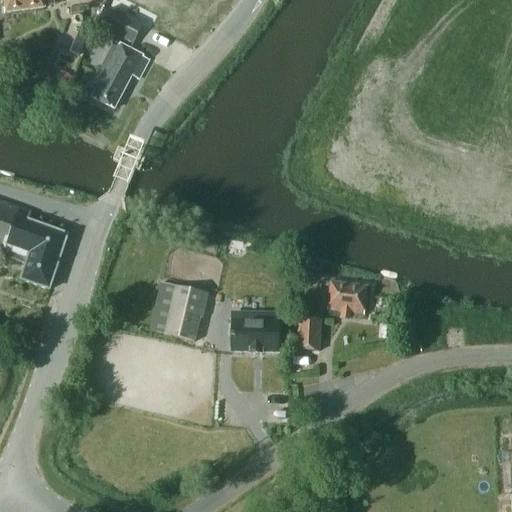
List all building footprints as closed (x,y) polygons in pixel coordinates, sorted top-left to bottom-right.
[(4,0),(6,14),(44,9),(42,0),(65,0),(66,1),(72,0),(4,0)] [(110,9),(101,29),(132,44),(142,25),(110,9)] [(114,43),(86,96),(113,110),(130,76),(138,80),(147,61),(128,51),(114,43)] [(0,65),(13,64),(11,46),(0,46),(0,65)] [(63,110),(76,77),(61,71),(48,105),(63,110)] [(21,281),(49,291),(68,236),(28,222),(31,214),(0,202),(0,255),(26,265),(21,281)] [(350,314),(363,316),(367,288),(330,283),(326,310),(340,312),(340,317),(349,318),(350,314)] [(200,318),(202,319),(208,295),(160,284),(149,332),(194,342),(200,318)] [(263,316),(263,322),(231,322),(231,354),(250,354),(250,355),(262,356),(262,354),(278,354),(279,316),(263,316)] [(318,349),(319,322),(299,321),(298,348),(318,349)]
